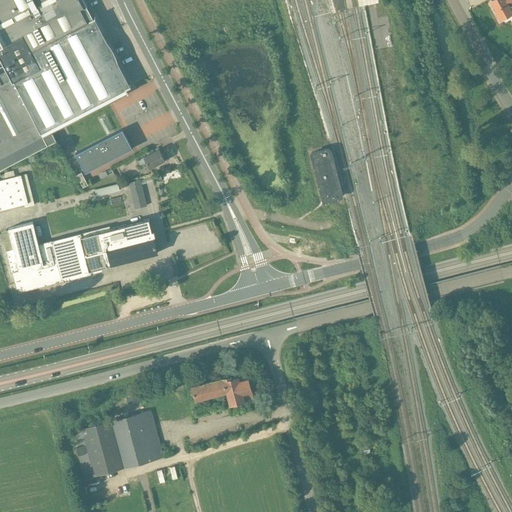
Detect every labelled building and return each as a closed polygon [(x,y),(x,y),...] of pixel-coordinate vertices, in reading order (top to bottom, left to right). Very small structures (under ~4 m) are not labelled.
[(0,158),(129,92),(127,88),(131,86),(130,84),(128,86),(93,19),(95,18),(95,16),(91,18),(88,13),(89,13),(83,1),(82,1),(81,0),(0,0),(0,57),(11,79),(9,80),(5,72),(0,74),(0,158)] [(511,0),(492,0),(490,1),(496,13),(496,14),(498,18),(499,18),(500,20),(511,14),(511,13),(511,6),(510,7),(508,4),(511,1),(511,0)] [(75,153),(85,172),(132,148),(122,129),(75,153)] [(343,193),(343,192),(332,151),(331,149),(330,148),(329,148),(328,148),(327,148),(310,152),(322,203),(339,198),(341,198),(342,197),(343,196),(343,195),(343,194),(343,193)] [(159,149),(144,157),(137,160),(140,165),(146,162),(150,168),(165,160),(159,149)] [(81,172),(77,175),(83,187),(88,185),(81,172)] [(28,203),(21,175),(0,179),(0,209),(0,210),(28,203)] [(140,180),(128,182),(130,188),(141,186),(140,180)] [(6,251),(16,289),(157,253),(148,219),(39,247),(32,222),(8,228),(13,249),(6,251)] [(231,376),(191,386),(195,400),(226,392),(230,405),(234,404),(235,407),(240,406),(240,403),(254,399),(247,373),(231,378),(231,376)] [(143,411),(72,430),(84,478),(164,457),(151,409),(143,411)]
